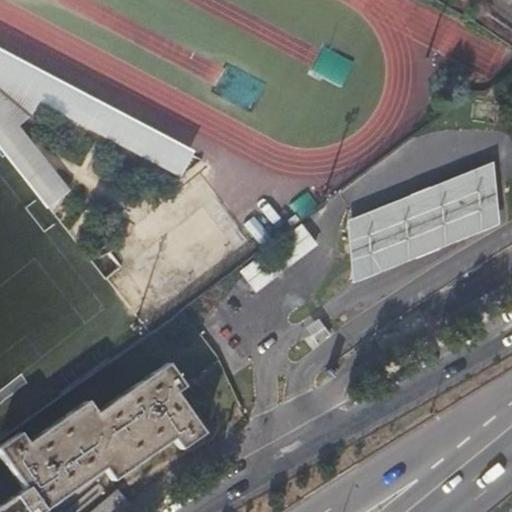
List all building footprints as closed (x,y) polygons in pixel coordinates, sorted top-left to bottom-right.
[(340,83),(350,60),(324,49),(314,72),(340,83)] [(0,145),(54,215),(66,193),(35,153),(66,115),(182,176),(201,161),(0,54),(0,145)] [(413,191),(345,218),(347,286),(387,270),(499,225),(494,158),(413,191)] [(239,266),(254,289),(319,245),(303,222),(239,266)] [(0,511),(33,511),(102,466),(110,477),(170,438),(177,448),(201,431),(173,391),(181,386),(166,363),(94,412),(85,400),(25,441),(20,435),(0,448),(0,456),(22,489),(0,503),(0,511)]
